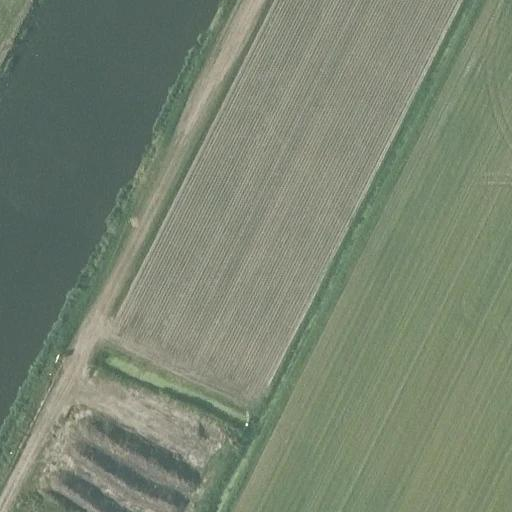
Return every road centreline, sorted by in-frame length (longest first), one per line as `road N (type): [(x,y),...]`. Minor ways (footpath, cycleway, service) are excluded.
road 1 (track): [(256,0),(73,373)]
road 2 (unclassified): [(3,511),(73,373)]
